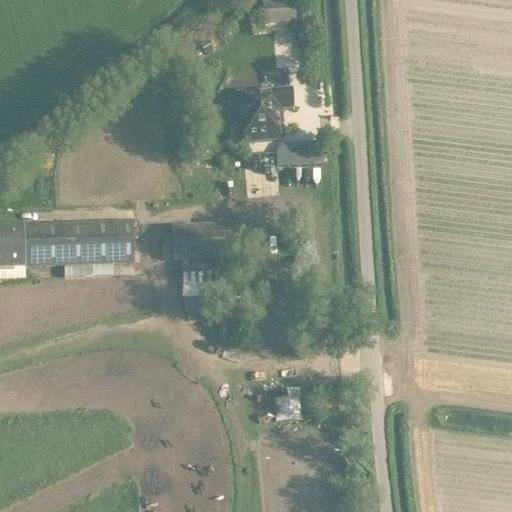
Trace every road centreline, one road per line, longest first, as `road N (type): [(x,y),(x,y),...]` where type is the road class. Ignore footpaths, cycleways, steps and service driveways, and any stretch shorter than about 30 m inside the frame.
road 1 (unclassified): [(384,511),(347,0)]
road 2 (track): [(243,511),(244,454),(228,399),(165,331),(132,327),(0,359)]
road 3 (track): [(0,119),(147,0)]
